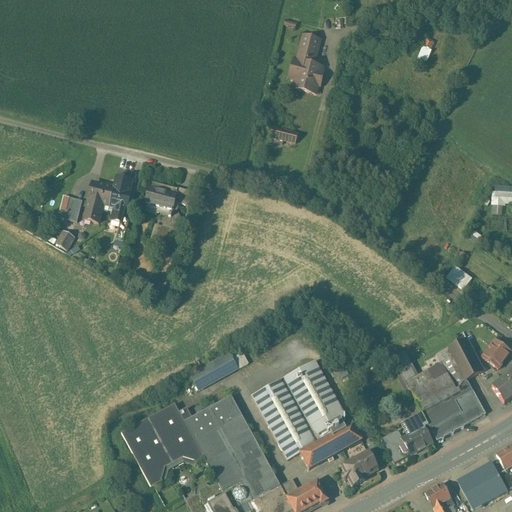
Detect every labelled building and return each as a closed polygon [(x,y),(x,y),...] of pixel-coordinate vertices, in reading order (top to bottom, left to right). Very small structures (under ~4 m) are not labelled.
[(305,57),(303,65),(293,62),(290,73),(297,75),(293,90),(315,96),(317,87),(319,88),(319,87),(317,86),(319,79),(316,78),(317,74),(322,76),(322,75),(320,74),(322,70),(312,67),(319,42),(303,38),(298,55),(305,57)] [(426,41),(422,49),(428,52),(432,44),(426,41)] [(297,136),(270,129),(268,139),(295,146),(297,136)] [(293,154),(283,151),(282,155),(274,153),(270,170),(288,174),(293,154)] [(131,183),(116,180),(113,190),(108,208),(114,209),(110,222),(118,224),(120,225),(121,221),(124,212),(125,213),(129,197),(125,196),(126,193),(129,193),(131,183)] [(113,190),(92,185),(83,222),(98,225),(102,207),(108,208),(113,190)] [(511,192),(511,185),(495,186),(496,192),(491,192),(492,214),(502,213),(501,206),(511,205),(511,192)] [(175,192),(151,186),(144,212),(164,217),(161,229),(169,231),(165,242),(173,244),(178,225),(177,224),(178,222),(179,220),(179,218),(178,216),(176,214),(179,205),(176,205),(176,204),(173,203),(175,198),(174,197),(175,192)] [(191,194),(176,190),(175,192),(174,197),(175,198),(173,203),(176,204),(176,205),(179,205),(188,208),(191,194)] [(81,206),(69,203),(70,200),(69,200),(63,221),(76,225),(81,206)] [(128,223),(121,221),(120,225),(118,224),(114,241),(122,243),(128,223)] [(161,229),(155,227),(148,248),(162,252),(165,242),(169,231),(161,229)] [(469,237),(476,243),(480,237),(473,231),(469,237)] [(68,238),(61,235),(58,241),(65,244),(68,238)] [(453,261),(462,267),(469,257),(460,251),(453,261)] [(456,266),(445,278),(460,292),(471,280),(456,266)] [(466,341),(435,357),(440,366),(405,385),(430,431),(460,415),(454,403),(472,393),(466,383),(483,374),(466,341)] [(510,354),(494,342),(481,360),(497,372),(510,354)] [(242,355),(232,360),(238,371),(248,366),(242,355)] [(228,356),(189,378),(197,392),(236,370),(228,356)] [(345,419),(314,363),(251,398),(287,463),(299,456),(308,472),(361,443),(352,426),(344,430),(340,422),(345,419)] [(347,377),(343,368),(336,371),(341,380),(347,377)] [(377,368),(367,375),(373,383),(383,377),(377,368)] [(511,373),(491,390),(503,406),(511,399),(511,373)] [(460,415),(430,431),(436,443),(440,441),(443,441),(443,439),(450,435),(452,436),(453,434),(460,430),(462,430),(463,428),(485,416),(472,393),(454,403),(460,415)] [(279,488),(230,398),(191,420),(186,411),(178,415),(174,407),(121,436),(150,490),(162,484),(161,482),(165,470),(182,460),(195,464),(195,465),(203,461),(218,488),(222,496),(225,495),(231,505),(234,511),(285,511),(291,509),(286,500),(283,494),(280,488),(279,488)] [(202,406),(190,413),(193,417),(204,411),(202,406)] [(400,427),(406,439),(423,429),(417,418),(400,427)] [(406,439),(401,442),(409,458),(432,445),(431,445),(423,429),(406,439)] [(511,447),(496,457),(495,456),(487,461),(491,468),(492,468),(506,494),(511,490),(511,447)] [(367,454),(339,468),(344,477),(341,478),(344,484),(347,482),(351,490),(365,482),(364,480),(377,472),(367,454)] [(491,468),(457,486),(471,511),(472,511),(506,494),(492,468),(491,468)] [(298,493),(291,481),(280,488),(283,494),(286,500),(298,493)] [(298,493),(286,500),(291,509),(292,511),(305,511),(319,505),(320,506),(327,503),(317,483),(298,493)] [(442,486),(424,496),(429,506),(430,505),(433,511),(447,511),(446,510),(452,507),(449,502),(450,501),(442,486)] [(222,496),(218,488),(209,492),(204,489),(198,492),(198,497),(198,498),(193,498),(185,503),(187,508),(200,501),(206,511),(205,511),(218,511),(231,505),(225,495),(222,496)] [(205,511),(206,511),(200,501),(187,508),(189,511),(205,511)]
